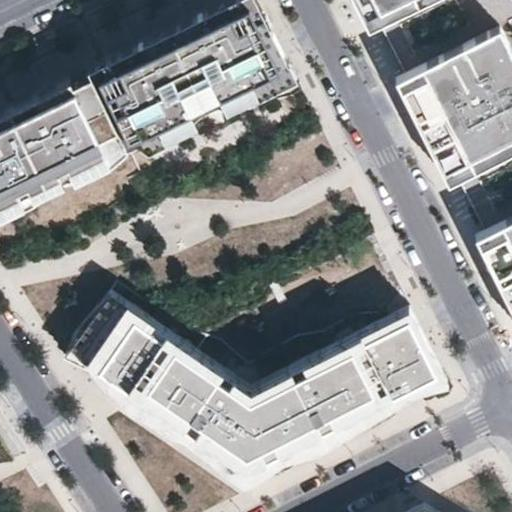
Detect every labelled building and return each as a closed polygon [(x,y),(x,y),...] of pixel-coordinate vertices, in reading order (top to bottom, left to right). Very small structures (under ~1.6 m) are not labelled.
[(299,67),(292,54),(265,0),(220,0),(173,23),(95,61),(130,132),(132,137),(141,133),(151,138),(186,126),(196,107),(232,90),(253,93),(286,78),(299,67)] [(511,0),(353,0),(365,22),(379,15),(407,69),(394,75),(447,179),(459,173),(486,225),(472,232),(511,313),(511,0)] [(134,143),(130,132),(95,61),(67,75),(6,105),(0,107),(0,213),(36,201),(71,173),(116,162),(134,143)] [(399,386),(445,364),(411,290),(251,371),(122,278),(77,343),(124,376),(179,414),(250,463),(307,434),(399,386)] [(0,437),(23,434),(0,398),(0,437)]
